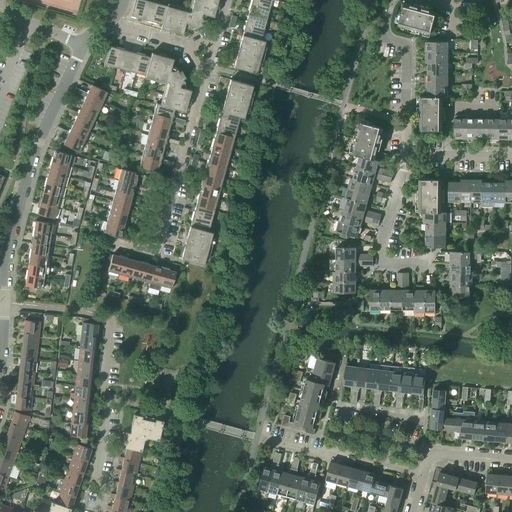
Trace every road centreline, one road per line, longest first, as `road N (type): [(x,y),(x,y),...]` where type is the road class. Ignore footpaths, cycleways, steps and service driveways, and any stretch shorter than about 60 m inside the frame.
road 1 (residential): [(82,46),(36,143),(16,210),(0,368)]
road 2 (residential): [(116,240),(154,249),(203,74)]
road 3 (residential): [(96,511),(110,328)]
road 4 (residential): [(404,154),(406,51),(386,31),(393,0)]
road 5 (residential): [(423,472),(269,440)]
road 6 (residential): [(423,264),(384,262),(380,253),(404,154)]
